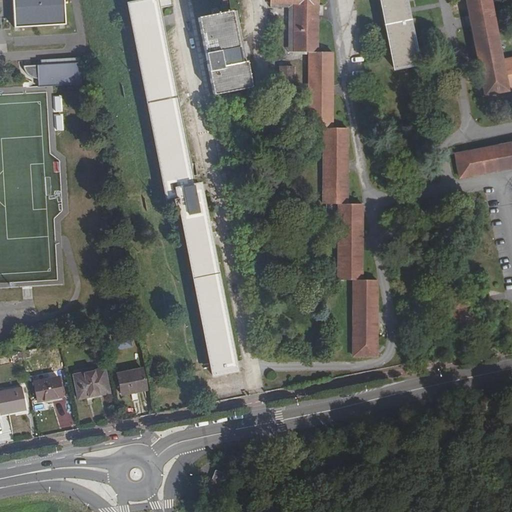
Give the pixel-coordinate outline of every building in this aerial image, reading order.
[(12,0),(14,27),(65,23),(64,0),(12,0)] [(154,0),(147,0),(141,1),(127,4),(166,198),(177,196),(175,189),(192,185),(156,7),(154,0)] [(292,51),(299,52),(299,0),(270,0),(270,4),(293,4),(292,51)] [(299,0),(299,52),(309,52),(308,127),(324,127),(324,204),(338,204),(338,280),(353,280),(353,356),(376,355),(377,323),(376,312),(377,280),(362,279),(362,247),(362,237),(362,204),(347,204),(347,170),(347,161),(347,128),(332,127),(332,94),(332,85),(332,52),(317,51),(317,19),(317,4),(317,0),(299,0)] [(381,0),(395,68),(418,64),(404,0),(381,0)] [(490,0),(465,0),(484,94),(511,89),(511,57),(502,60),(490,0)] [(232,11),(197,17),(213,95),(252,88),(246,60),(242,61),(232,11)] [(282,32),(282,18),(269,17),(269,32),(282,32)] [(37,77),(38,85),(80,84),(79,60),(25,62),(25,78),(37,77)] [(294,79),(294,66),(279,65),(279,80),(294,79)] [(293,87),(279,87),(279,106),(293,106),(293,87)] [(511,143),(455,154),(460,177),(511,166),(511,143)] [(175,189),(177,196),(213,374),(236,370),(236,369),(235,362),(198,184),(192,185),(175,189)] [(459,302),(470,300),(468,292),(457,294),(459,302)] [(471,306),(470,300),(459,302),(457,294),(446,296),(449,311),(453,334),(476,329),(472,306),(471,306)] [(416,351),(405,353),(406,359),(417,357),(416,351)] [(103,368),(71,374),(76,399),(86,397),(85,393),(107,389),(103,368)] [(146,391),(142,372),(117,376),(121,396),(146,391)] [(57,376),(33,380),(37,399),(61,395),(57,376)] [(22,387),(0,391),(0,411),(25,407),(22,387)] [(224,473),(215,470),(207,491),(216,495),(224,473)]
